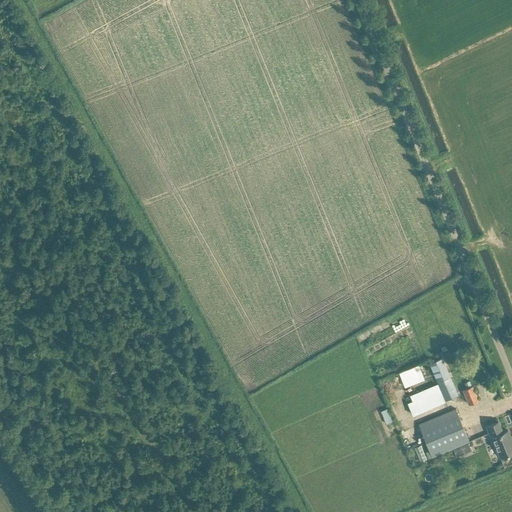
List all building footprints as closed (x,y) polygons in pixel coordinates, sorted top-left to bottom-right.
[(433,361),(429,363),(445,400),(449,399),(458,395),(442,357),(433,361)] [(399,368),(403,385),(424,380),(420,363),(399,368)] [(469,403),(477,400),(472,386),(463,389),(469,403)] [(456,408),(446,412),(418,423),(431,456),(468,441),(456,408)] [(503,431),(498,420),(486,425),(494,446),(495,445),(500,456),(509,453),(510,455),(511,453),(511,440),(508,429),(503,431)] [(486,432),(473,439),(477,447),(490,441),(486,432)]
